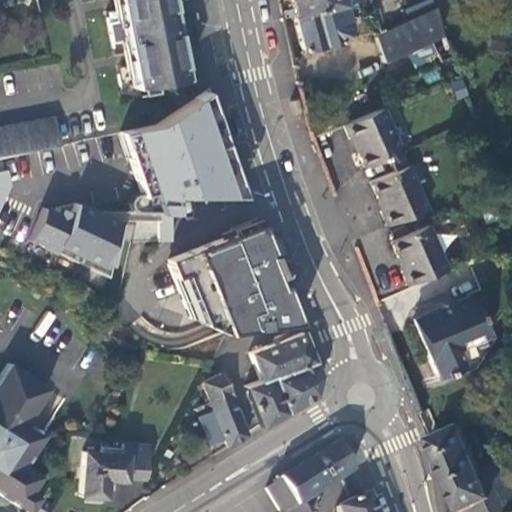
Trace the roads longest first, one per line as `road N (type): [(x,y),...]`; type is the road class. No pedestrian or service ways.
road 1 (secondary): [(362,396),(254,83),(237,0)]
road 2 (unclassified): [(362,396),(165,511)]
road 3 (secondary): [(417,511),(395,444),(362,396)]
